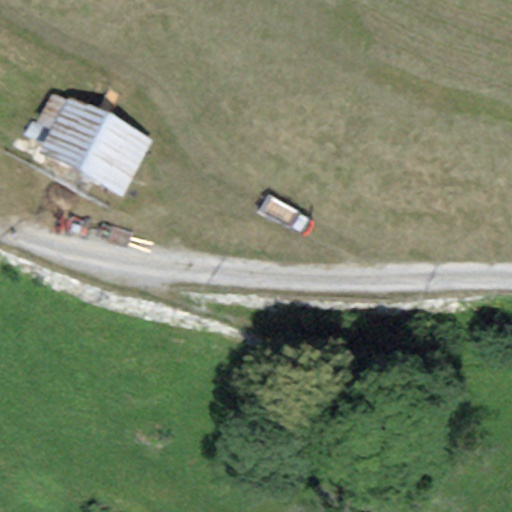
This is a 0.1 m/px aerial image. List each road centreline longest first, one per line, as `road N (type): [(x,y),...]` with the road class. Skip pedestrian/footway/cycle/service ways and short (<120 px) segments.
road 1 (residential): [(0,228),(160,271),(511,279)]
road 2 (track): [(387,282),(208,170),(154,86),(0,2)]
